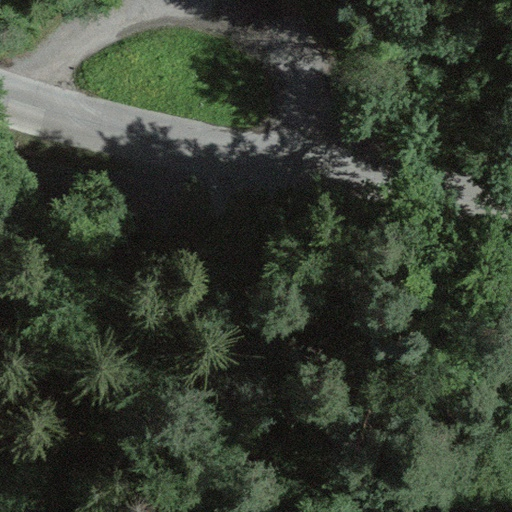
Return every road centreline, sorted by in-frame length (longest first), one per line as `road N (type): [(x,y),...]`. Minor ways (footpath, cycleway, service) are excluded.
road 1 (residential): [(0,96),(197,149),(511,202)]
road 2 (track): [(247,158),(199,180),(130,189),(0,174)]
